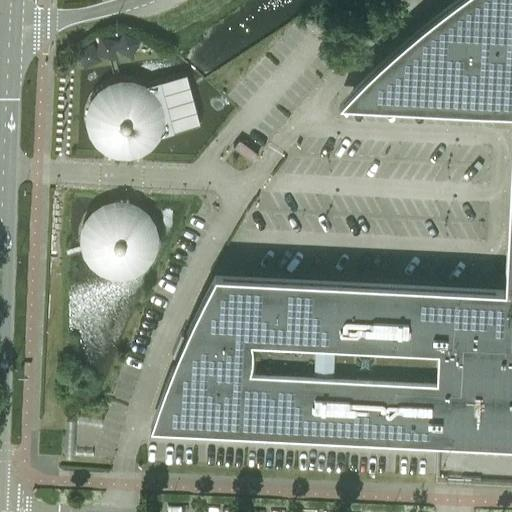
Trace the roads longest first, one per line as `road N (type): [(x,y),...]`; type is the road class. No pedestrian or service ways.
road 1 (tertiary): [(0,168),(5,21)]
road 2 (trunk): [(5,21),(61,19),(140,0)]
